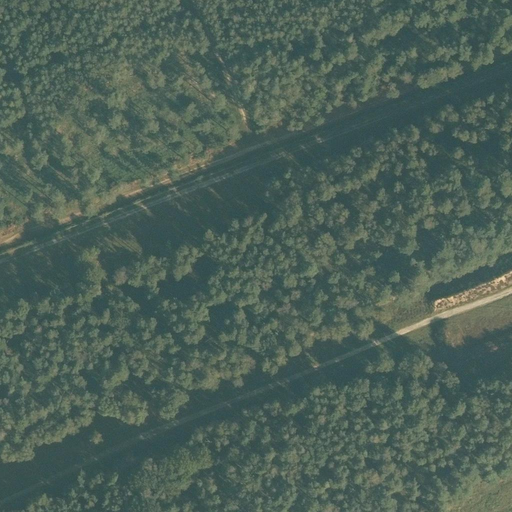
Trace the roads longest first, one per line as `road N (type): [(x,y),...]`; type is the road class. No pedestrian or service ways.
road 1 (track): [(0,505),(180,420),(511,285)]
road 2 (track): [(0,264),(511,68)]
road 3 (track): [(511,54),(0,246)]
